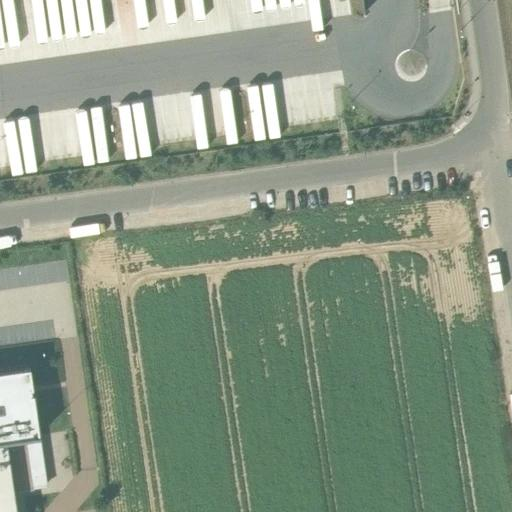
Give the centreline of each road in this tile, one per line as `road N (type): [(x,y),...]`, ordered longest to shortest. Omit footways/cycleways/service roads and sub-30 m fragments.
road 1 (unclassified): [(0,222),(498,148)]
road 2 (unclassified): [(498,148),(478,0)]
